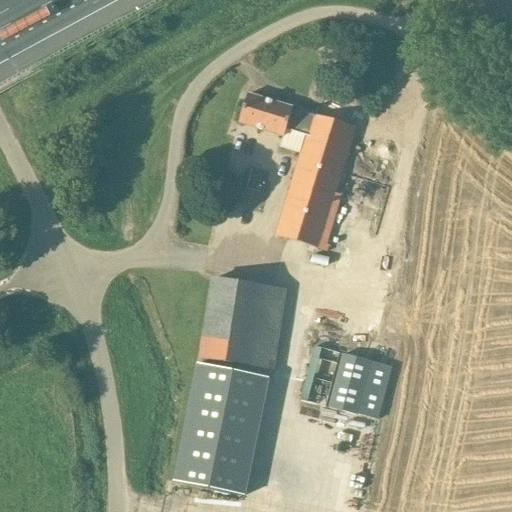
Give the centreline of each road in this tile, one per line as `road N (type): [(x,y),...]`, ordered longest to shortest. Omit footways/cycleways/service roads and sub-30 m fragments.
road 1 (unclassified): [(511,101),(369,18),(340,12),(293,23),(211,70),(185,107),(157,236),(135,255),(69,271)]
road 2 (unclassified): [(118,511),(112,413),(69,271)]
road 3 (unclassified): [(69,271),(0,128)]
